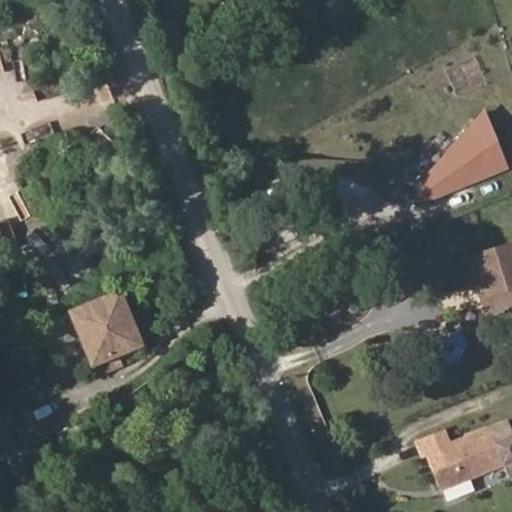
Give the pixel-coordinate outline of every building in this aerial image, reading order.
[(511,242),(469,258),(469,260),(450,266),(457,288),(476,282),(481,297),(488,294),(495,314),(510,309),(511,314),(511,313),(511,242)] [(117,289),(71,308),(93,360),(139,340),(117,289)] [(425,445),(438,479),(502,453),(508,468),(511,465),(511,423),(507,411),(449,434),(424,444),(425,445)] [(0,449),(10,472),(36,461),(16,416),(0,422),(0,449)] [(444,421),(415,433),(421,447),(425,445),(424,444),(449,434),(444,421)]
